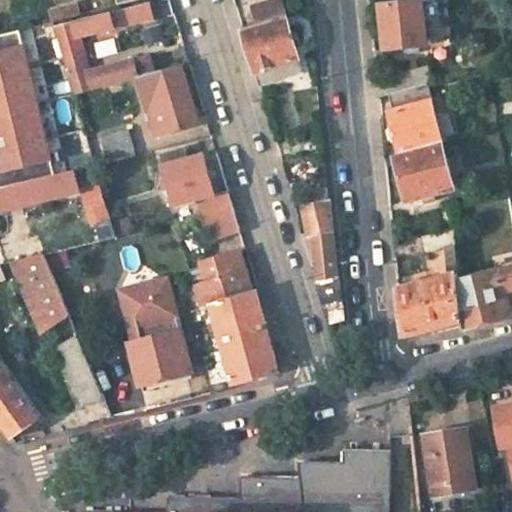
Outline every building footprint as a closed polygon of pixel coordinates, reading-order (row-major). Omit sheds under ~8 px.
[(279,0),(276,0),(254,7),(259,24),(285,16),(279,0)] [(385,49),(427,44),(426,29),(445,28),(442,0),(424,0),(382,4),(384,29),(385,49)] [(156,3),(128,9),(133,30),(160,24),(156,3)] [(79,5),(49,11),(52,22),(82,14),(79,5)] [(55,27),(68,75),(96,66),(95,61),(88,40),(101,36),(100,33),(119,28),(114,13),(55,27)] [(259,24),(243,28),(260,86),(288,78),(283,64),(299,59),(286,16),(285,16),(259,24)] [(54,178),(21,29),(0,34),(0,158),(3,170),(0,170),(0,191),(46,180),(54,178)] [(96,66),(68,75),(74,96),(137,76),(147,73),(141,57),(97,71),(96,66)] [(288,78),(304,74),(299,59),(283,64),(288,78)] [(147,73),(137,76),(148,111),(162,108),(168,133),(193,126),(175,63),(147,73)] [(410,72),(383,80),(387,95),(414,88),(410,72)] [(414,88),(387,95),(391,113),(386,114),(390,126),(397,151),(394,152),(395,156),(442,145),(426,85),(414,88)] [(130,133),(102,140),(109,165),(136,158),(130,133)] [(442,145),(395,156),(401,182),(405,201),(453,188),(442,145)] [(183,149),(163,155),(177,201),(198,196),(203,214),(206,214),(234,206),(230,190),(213,194),(202,156),(186,160),(183,149)] [(0,210),(49,197),(46,180),(0,191),(0,210)] [(88,194),(66,201),(74,225),(94,219),(97,226),(113,221),(100,182),(85,186),(88,194)] [(331,190),(307,196),(309,216),(333,208),(331,190)] [(234,206),(206,214),(213,238),(242,231),(234,206)] [(333,208),(309,216),(311,233),(334,224),(333,208)] [(334,224),(311,233),(319,280),(331,322),(344,318),(334,224)] [(456,247),(426,254),(433,282),(459,276),(456,247)] [(240,251),(197,263),(203,282),(195,284),(202,305),(210,303),(252,291),(240,251)] [(46,257),(19,264),(74,399),(102,392),(46,257)] [(511,269),(460,282),(464,330),(491,323),(511,318),(507,293),(511,292),(511,269)] [(433,282),(400,289),(403,314),(405,333),(437,326),(460,321),(464,330),(460,282),(459,276),(433,282)] [(142,340),(181,331),(168,281),(143,286),(128,312),(131,327),(139,326),(142,340)] [(128,312),(143,286),(122,291),(128,312)] [(252,291),(210,303),(234,384),(256,378),(279,372),(274,357),(269,337),(255,290),(252,291)] [(142,340),(131,343),(142,386),(191,373),(181,331),(142,340)] [(0,362),(0,421),(1,423),(11,437),(13,439),(40,418),(0,362)] [(511,406),(496,410),(505,449),(511,447),(511,448),(511,406)] [(467,432),(427,439),(437,499),(478,492),(467,432)] [(347,463),(301,461),(302,479),(306,511),(391,511),(394,450),(348,448),(347,463)] [(241,511),(306,511),(302,479),(242,477),(242,498),(241,511)] [(195,511),(196,496),(171,495),(170,511),(195,511)] [(196,496),(195,511),(232,511),(233,497),(196,496)] [(241,511),(242,498),(233,497),(232,511),(241,511)]
